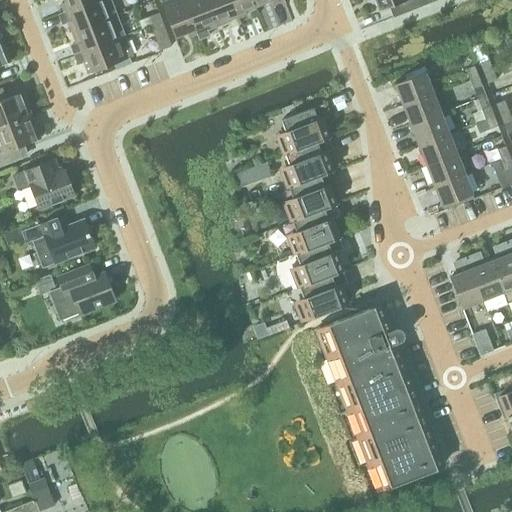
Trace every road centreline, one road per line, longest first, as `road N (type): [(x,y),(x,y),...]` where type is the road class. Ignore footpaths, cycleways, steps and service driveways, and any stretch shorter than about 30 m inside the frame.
road 1 (residential): [(0,384),(140,329),(153,316),(159,299),(91,135)]
road 2 (residential): [(91,135),(344,41)]
road 3 (residential): [(407,261),(374,117),(344,41)]
road 4 (residential): [(91,135),(62,112),(19,0)]
road 5 (residential): [(454,377),(407,261)]
